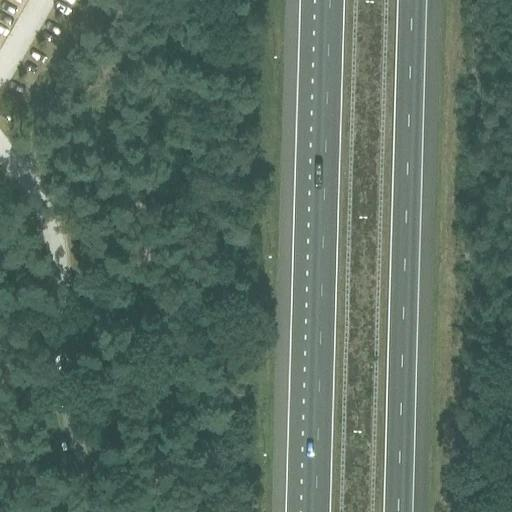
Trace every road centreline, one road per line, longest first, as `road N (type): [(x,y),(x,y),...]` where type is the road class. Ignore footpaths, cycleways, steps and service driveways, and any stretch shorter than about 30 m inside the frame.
road 1 (motorway): [(329,0),(313,511)]
road 2 (motorway): [(400,511),(415,0)]
road 3 (unclassified): [(0,220),(60,291),(70,431),(86,511)]
